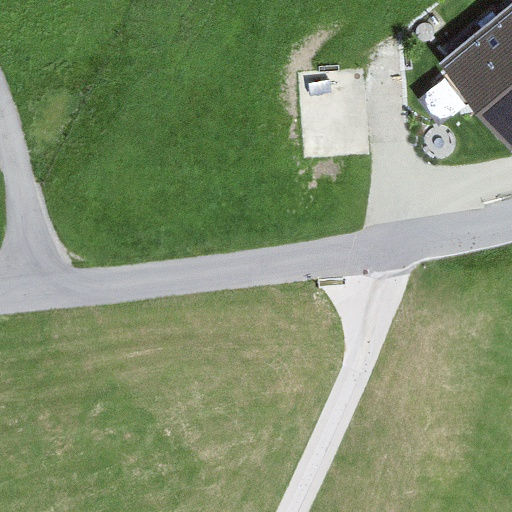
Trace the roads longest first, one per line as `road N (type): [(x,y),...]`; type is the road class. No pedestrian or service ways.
road 1 (track): [(39,281),(421,235),(511,215)]
road 2 (track): [(281,511),(421,235)]
road 3 (track): [(0,108),(39,281)]
